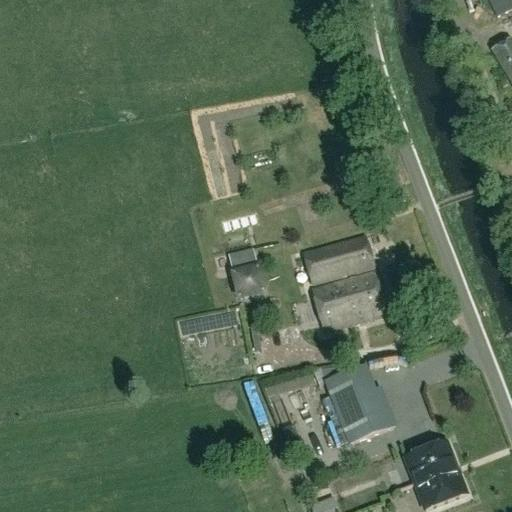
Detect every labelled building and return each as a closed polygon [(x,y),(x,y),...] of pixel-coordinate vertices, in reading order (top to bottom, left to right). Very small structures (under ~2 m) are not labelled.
[(511,12),(511,0),(464,0),(466,3),(473,0),(487,0),(496,20),(511,12)] [(491,54),(511,88),(511,43),(511,42),(491,54)] [(256,215),(224,223),(228,235),(259,227),(256,215)] [(317,252),(326,287),(373,274),(364,239),(317,252)] [(239,276),(269,269),(264,249),(234,256),(239,276)] [(384,320),(373,276),(312,292),(323,336),(384,320)] [(322,385),(347,450),(395,431),(379,391),(375,393),(365,368),(322,385)] [(261,385),(265,399),(313,386),(309,373),(261,385)] [(450,479),(457,477),(445,446),(404,462),(414,489),(448,475),(450,479)] [(379,473),(383,483),(402,477),(398,467),(379,473)] [(430,511),(465,498),(457,477),(450,479),(448,475),(414,489),(423,511),(430,511)] [(388,492),(394,511),(419,511),(411,484),(388,492)]
